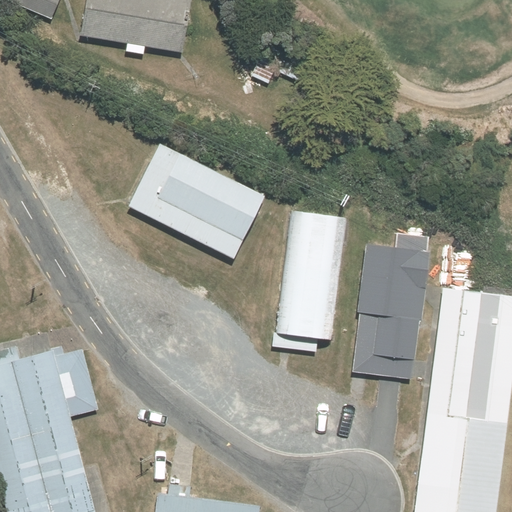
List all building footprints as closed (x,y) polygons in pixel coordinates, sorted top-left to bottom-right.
[(63,0),(13,0),(12,5),(55,22),(63,0)] [(195,0),(88,0),(82,39),(188,54),(195,0)] [(159,145),(127,207),(234,260),(264,197),(159,145)] [(317,339),(331,341),(347,219),(290,212),(275,333),(273,332),(271,347),(315,353),(317,339)] [(352,373),(411,380),(418,321),(422,322),(430,253),(428,253),(430,238),(395,234),(393,248),(365,244),(357,314),(359,314),(352,373)] [(496,511),(511,380),(511,299),(442,289),(413,511),(496,511)] [(94,511),(69,418),(98,410),(82,350),(63,354),(61,346),(50,350),(51,352),(20,360),(17,346),(0,350),(0,490),(5,511),(94,511)] [(154,511),(258,511),(259,507),(189,498),(191,487),(168,484),(167,495),(157,494),(154,511)]
